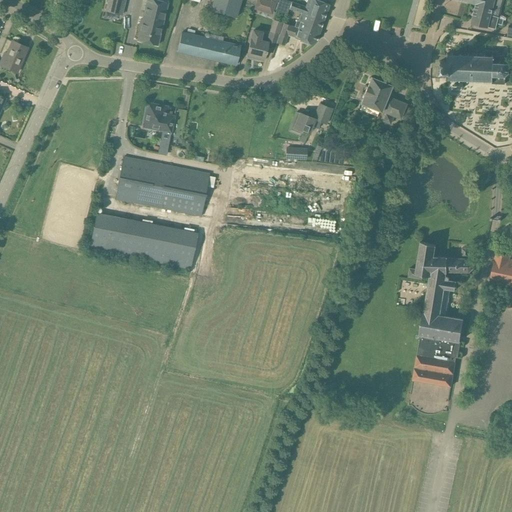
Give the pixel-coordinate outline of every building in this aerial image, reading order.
[(125,0),(107,0),(105,11),(122,15),(125,0)] [(167,3),(157,0),(146,0),(137,40),(157,45),(162,26),(167,3)] [(242,0),(212,0),(210,10),(237,18),(242,0)] [(256,0),(256,4),(274,10),(276,3),(267,0),(256,0)] [(289,8),(301,12),(302,12),(324,20),(329,4),(316,0),(308,0),(306,7),(286,0),(279,0),(276,10),(287,14),(289,8)] [(459,0),(476,4),(488,7),(493,9),(495,0),(459,0)] [(493,9),(488,7),(476,4),(472,22),(471,22),(471,23),(472,23),(487,27),(488,27),(489,25),(496,26),(497,23),(502,25),(503,20),(498,18),(499,18),(491,16),(493,9)] [(302,12),(301,12),(299,20),(301,21),(298,27),(319,35),(324,20),(302,12)] [(271,33),(280,35),(280,34),(284,23),(282,22),(275,20),(271,33)] [(280,34),(287,37),(288,35),(295,37),(294,38),(311,44),(316,42),(318,35),(284,23),(280,34)] [(263,61),(268,43),(260,41),(262,32),(253,30),(251,39),(251,38),(247,57),(263,61)] [(219,41),(182,32),(177,52),(236,65),(240,45),(219,40),(219,41)] [(26,47),(12,41),(7,53),(5,52),(0,63),(0,65),(17,72),(23,59),(21,58),(26,47)] [(498,52),(485,51),(485,54),(484,54),(484,56),(478,56),(478,54),(477,54),(477,56),(470,55),(470,53),(468,53),(468,55),(462,55),(462,53),(461,53),(461,55),(454,55),(454,53),(452,53),(452,55),(448,55),(447,53),(447,54),(448,55),(447,61),(441,61),(440,73),(447,73),(447,79),(445,80),(446,81),(448,79),(451,79),(451,82),(453,82),(453,79),(459,80),(459,82),(461,82),(461,80),(467,80),(467,82),(469,82),(469,80),(476,80),(476,83),(477,83),(477,81),(483,81),(483,83),(485,83),(485,81),(492,81),(491,83),(505,84),(505,78),(507,77),(506,75),(509,73),(511,74),(511,72),(510,71),(510,67),(511,67),(511,65),(509,66),(506,63),(507,62),(506,61),(505,62),(505,56),(498,55),(498,52)] [(391,85),(371,77),(360,102),(386,112),(382,121),(390,125),(394,116),(400,118),(406,104),(392,98),(394,95),(388,93),(391,85)] [(147,106),(143,127),(162,130),(160,141),(169,143),(171,132),(174,116),(166,115),(168,107),(159,105),(148,103),(147,106)] [(332,108),(319,103),(313,118),(295,111),(288,131),(300,136),(302,131),(308,134),(311,126),(318,129),(320,122),(326,124),(332,108)] [(307,149),(286,148),(286,158),(306,159),(307,149)] [(209,174),(123,157),(115,199),(201,216),(209,174)] [(197,232),(96,212),(89,249),(190,269),(197,232)] [(436,245),(420,241),(415,269),(409,268),(407,277),(421,279),(422,275),(429,276),(419,335),(420,335),(419,341),(413,381),(451,387),(456,362),(455,362),(456,357),(457,357),(457,356),(456,356),(459,342),(460,342),(463,319),(440,315),(444,289),(455,291),(457,281),(454,281),(455,279),(449,278),(449,277),(448,276),(446,277),(446,273),(447,273),(447,272),(454,272),(454,273),(455,273),(455,272),(461,272),(461,274),(462,273),(462,272),(469,273),(469,274),(470,274),(470,272),(473,269),(474,270),(475,269),(474,268),(474,263),(475,262),(475,261),(473,262),(470,259),(471,257),(470,257),(469,257),(470,248),(462,248),(462,258),(447,258),(447,257),(434,257),(436,245)] [(511,288),(511,282),(511,259),(509,259),(510,256),(496,253),(489,283),(511,288)]
